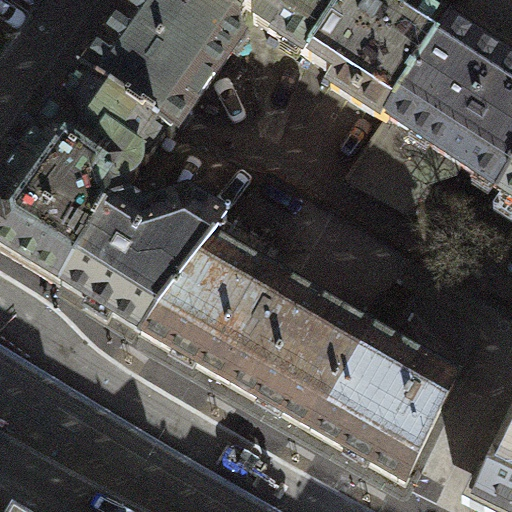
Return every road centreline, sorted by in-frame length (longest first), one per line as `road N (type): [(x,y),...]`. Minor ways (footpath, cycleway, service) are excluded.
road 1 (tertiary): [(322,511),(114,389),(0,301)]
road 2 (tertiary): [(0,441),(125,511)]
